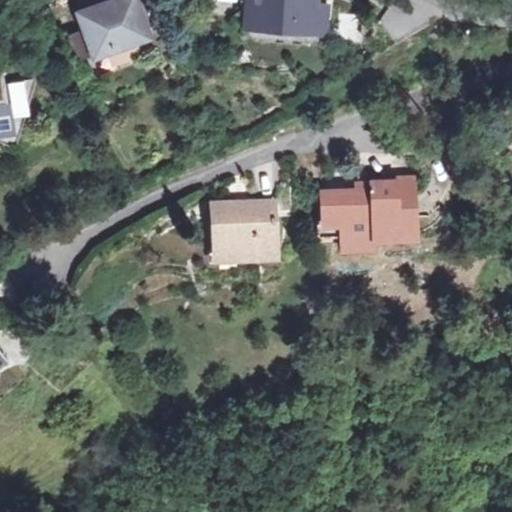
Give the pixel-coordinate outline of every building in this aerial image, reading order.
[(133,0),(113,0),(78,13),(93,54),(146,35),(133,0)] [(301,30),(304,0),(250,0),(248,22),(301,30)] [(391,3),(376,19),(394,37),(409,21),(391,3)] [(0,132),(14,131),(13,121),(33,118),(27,84),(7,87),(4,65),(0,65),(0,132)] [(415,179),(399,180),(399,207),(415,207),(415,179)] [(399,207),(399,180),(373,180),(374,188),(316,190),(317,243),(375,243),(375,235),(415,235),(415,207),(399,207)] [(273,249),(268,194),(209,198),(214,254),(273,249)]
